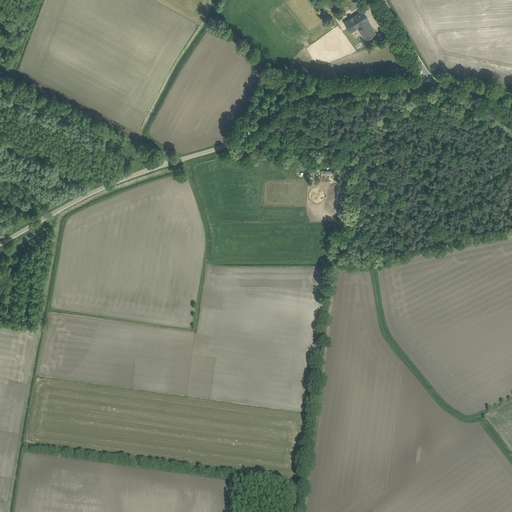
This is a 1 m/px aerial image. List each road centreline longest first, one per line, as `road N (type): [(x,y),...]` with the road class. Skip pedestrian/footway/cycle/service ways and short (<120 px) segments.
road 1 (unclassified): [(0,243),(103,186),(235,142),(300,94),(428,76)]
road 2 (track): [(303,511),(342,188),(371,129),(410,83)]
